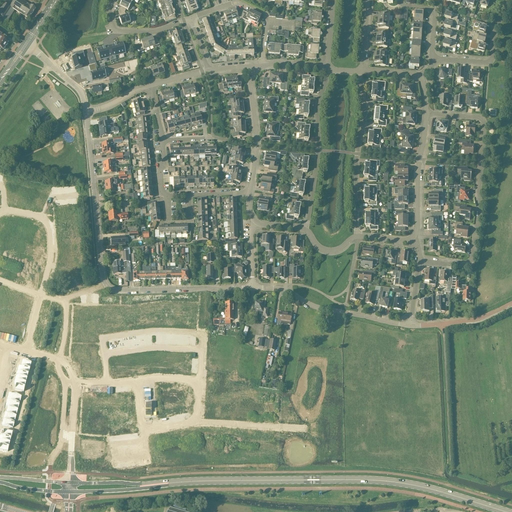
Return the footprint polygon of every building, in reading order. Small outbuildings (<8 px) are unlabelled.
[(35,9),(26,3),(21,0),(14,0),(10,7),(3,18),(2,19),(6,22),(14,10),(25,17),(25,18),(27,20),(28,19),(29,20),(35,9)] [(131,3),(124,0),(122,0),(119,7),(120,7),(118,12),(125,13),(126,10),(128,11),(128,10),(129,9),(130,9),(131,8),(131,7),(132,6),(131,5),(131,4),(131,3)] [(168,0),(160,0),(158,1),(159,5),(160,4),(161,8),(160,8),(161,12),(172,8),(171,5),(172,5),(171,3),(170,3),(168,0)] [(194,0),(187,0),(188,2),(185,3),(185,4),(185,5),(184,5),(184,6),(185,7),(186,7),(187,8),(196,5),(194,0)] [(3,3),(0,8),(0,15),(3,18),(10,7),(3,3)] [(196,5),(187,8),(187,9),(186,10),(186,11),(187,12),(188,12),(189,13),(191,12),(192,14),(196,12),(195,11),(198,10),(196,5)] [(172,8),(161,12),(163,15),(164,15),(165,18),(164,19),(165,23),(176,19),(174,13),(175,13),(174,10),(173,11),(172,8)] [(235,10),(229,12),(232,20),(236,19),(236,21),(242,19),(242,11),(236,13),(235,10)] [(249,14),(242,11),(242,19),(247,22),(248,20),(252,22),(255,14),(250,11),(249,14)] [(321,23),(321,21),(323,20),(323,19),(323,18),(322,17),(321,17),(321,18),(321,11),(315,11),(315,14),(313,14),(312,16),(309,16),(309,22),(311,22),(311,24),(317,25),(319,23),(321,23)] [(415,11),(414,22),(423,23),(424,13),(419,13),(419,11),(415,11)] [(126,16),(125,13),(118,12),(120,18),(119,18),(121,26),(130,23),(130,22),(130,21),(131,20),(131,19),(131,18),(130,18),(130,17),(129,16),(128,16),(128,15),(126,16)] [(225,17),(220,19),(221,21),(223,26),(229,23),(229,22),(232,20),(229,12),(224,14),(225,17)] [(446,22),(458,25),(459,21),(457,20),(458,16),(446,12),(445,18),(449,19),(448,22),(446,22)] [(378,21),(389,21),(390,14),(380,13),(379,15),(378,15),(378,21)] [(261,16),(255,14),(252,22),(255,23),(254,25),(257,27),(261,20),(259,19),(261,16)] [(203,24),(204,26),(212,24),(209,15),(207,16),(208,19),(199,22),(200,25),(203,24)] [(389,29),(389,21),(378,21),(377,26),(378,26),(378,28),(389,29)] [(473,30),(485,34),(487,28),(485,27),(485,24),(473,21),(472,24),(474,25),(473,30)] [(423,23),(414,22),(414,24),(413,25),(412,25),(411,26),(411,27),(410,30),(413,31),(422,32),(423,23)] [(458,25),(446,22),(444,28),(448,29),(447,32),(445,31),(457,35),(453,33),(454,30),(456,31),(458,25)] [(212,24),(204,26),(205,29),(202,30),(203,33),(216,28),(214,23),(212,24)] [(216,28),(203,33),(203,35),(206,34),(207,37),(215,34),(218,33),(216,28)] [(313,39),(313,42),(319,43),(319,36),(320,37),(321,37),(321,36),(322,36),(322,35),(321,35),(320,33),(320,31),(318,31),(316,29),(311,28),(310,30),(308,30),(307,36),(311,36),(311,39),(313,39)] [(0,39),(0,42),(6,47),(8,43),(7,43),(9,40),(0,34),(3,31),(0,29),(0,38),(1,39),(0,39)] [(174,41),(182,38),(180,32),(177,33),(176,29),(169,31),(171,38),(173,37),(174,41)] [(474,34),(472,40),(485,43),(486,37),(482,36),(483,33),(485,34),(473,30),(473,31),(477,32),(476,35),(474,34)] [(422,32),(413,31),(413,40),(421,41),(422,32)] [(457,35),(445,31),(444,37),(448,38),(447,41),(445,40),(445,41),(457,44),(453,43),(454,40),(456,40),(457,35)] [(376,39),(390,40),(390,35),(388,35),(389,33),(378,32),(378,34),(377,34),(376,39)] [(205,40),(206,43),(217,39),(215,34),(207,37),(208,40),(205,40)] [(146,39),(149,48),(152,47),(153,49),(160,46),(157,39),(153,41),(152,38),(146,39)] [(173,45),(175,51),(183,49),(181,45),(184,43),(182,38),(174,41),(175,44),(173,45)] [(146,49),(149,48),(146,39),(141,41),(142,44),(137,46),(140,53),(146,51),(146,49)] [(217,39),(206,43),(207,45),(210,44),(211,47),(214,46),(214,47),(219,43),(217,39)] [(247,47),(248,56),(254,56),(253,54),(257,53),(256,47),(253,47),(253,39),(247,40),(247,47)] [(391,40),(390,40),(376,39),(376,44),(377,44),(377,47),(387,48),(388,44),(391,45),(391,40)] [(421,41),(413,40),(412,49),(421,49),(421,41)] [(485,43),(472,40),(470,49),(484,53),(486,47),(482,46),(482,43),(485,43)] [(455,50),(457,44),(445,41),(443,46),(447,48),(446,51),(452,52),(453,49),(455,50)] [(113,45),(109,46),(111,51),(113,61),(116,60),(115,56),(125,53),(122,43),(116,44),(114,44),(114,45),(113,45)] [(219,43),(214,47),(215,48),(213,50),(216,52),(214,54),(216,56),(223,46),(219,43)] [(284,46),(274,45),(274,55),(279,55),(279,52),(283,53),(284,46)] [(98,52),(94,53),(97,62),(101,61),(101,60),(110,57),(111,61),(113,61),(111,51),(109,46),(106,47),(105,47),(104,47),(102,48),(103,48),(97,49),(98,52)] [(223,46),(216,56),(218,57),(220,55),(223,56),(224,54),(225,54),(227,49),(223,46)] [(293,47),(284,46),(283,53),(287,53),(287,56),(293,56),(293,47)] [(316,55),(318,55),(318,53),(320,51),(320,50),(320,49),(319,49),(318,49),(319,46),(310,46),(310,51),(306,50),(306,58),(316,59),(316,55)] [(303,47),(293,47),(293,56),(298,57),(298,54),(302,54),(303,51),(303,47)] [(177,62),(181,61),(189,58),(187,52),(184,53),(183,49),(175,51),(178,57),(175,58),(177,62)] [(421,49),(412,49),(411,49),(410,50),(410,52),(410,54),(412,54),(411,58),(420,58),(421,49)] [(375,58),(390,59),(390,52),(376,50),(376,53),(375,53),(375,58)] [(74,70),(82,68),(81,65),(84,64),(82,59),(85,59),(82,51),(71,54),(72,58),(71,58),(74,70)] [(191,63),(189,58),(181,61),(182,64),(180,65),(182,71),(190,69),(188,64),(191,63)] [(389,67),(390,59),(375,58),(374,63),(375,63),(375,66),(389,67)] [(420,58),(411,58),(409,58),(409,60),(410,63),(409,64),(409,67),(409,69),(414,69),(415,67),(419,68),(420,58)] [(128,62),(130,71),(136,69),(134,60),(128,62)] [(159,66),(156,67),(159,75),(164,73),(163,70),(167,69),(165,62),(158,64),(159,66)] [(96,71),(95,68),(97,68),(96,64),(88,66),(92,81),(98,80),(99,81),(103,79),(103,78),(104,78),(106,78),(104,69),(98,70),(96,71)] [(153,77),(159,75),(156,67),(152,68),(152,66),(145,69),(147,76),(152,74),(153,77)] [(444,79),(448,76),(452,77),(452,70),(449,70),(447,71),(445,68),(440,68),(437,71),(437,75),(440,79),(444,79)] [(461,80),(461,84),(467,84),(467,76),(465,76),(464,75),(464,70),(458,69),(457,79),(461,80)] [(476,83),(479,83),(482,83),(483,77),(480,77),(480,71),(473,71),(473,75),(470,75),(469,82),(473,82),(473,81),(477,81),(476,83)] [(275,84),(276,74),(272,74),(272,75),(270,75),(270,79),(263,79),(263,87),(263,88),(263,89),(264,89),(265,89),(266,89),(266,88),(266,87),(271,87),(271,86),(273,86),(274,86),(274,85),(275,85),(275,84)] [(276,74),(275,84),(280,84),(280,89),(280,90),(281,91),(287,91),(287,83),(284,83),(284,80),(282,80),(282,76),(280,75),(280,74),(276,74)] [(304,80),(304,86),(314,87),(315,82),(314,82),(314,79),(310,79),(310,77),(302,76),(302,80),(304,80)] [(231,79),(232,89),(237,88),(237,91),(241,90),(240,81),(237,82),(237,78),(231,79)] [(227,89),(232,89),(231,79),(225,80),(225,83),(218,84),(219,94),(228,92),(227,89)] [(372,92),(382,92),(382,88),(385,89),(385,83),(379,82),(379,85),(373,84),(373,87),(372,86),(372,92)] [(193,84),(187,86),(190,95),(195,94),(196,95),(199,94),(197,87),(194,88),(193,84)] [(401,94),(406,95),(407,85),(404,84),(404,85),(401,85),(401,90),(398,90),(397,97),(401,97),(401,94)] [(106,92),(106,89),(109,89),(108,85),(101,86),(100,86),(92,87),(92,91),(92,93),(93,93),(93,94),(96,94),(96,97),(102,96),(101,93),(102,93),(106,92)] [(407,85),(406,95),(406,97),(415,98),(416,91),(413,91),(413,86),(411,86),(411,85),(407,85)] [(184,97),(190,95),(187,86),(182,87),(183,91),(180,92),(182,99),(185,98),(184,97)] [(314,87),(304,86),(301,86),(301,96),(307,96),(307,94),(313,94),(313,92),(314,92),(314,87)] [(166,91),(169,101),(174,99),(175,101),(178,100),(176,93),(173,94),(172,90),(166,91)] [(163,102),(169,101),(166,91),(161,93),(162,97),(159,97),(161,108),(164,107),(163,102)] [(467,91),(467,93),(466,106),(470,106),(470,109),(477,109),(478,100),(471,100),(472,91),(467,91)] [(382,97),(382,92),(372,92),(371,97),(372,97),(372,99),(378,100),(377,102),(384,103),(384,97),(382,97)] [(466,106),(467,93),(463,93),(463,95),(461,95),(461,98),(455,97),(455,101),(455,105),(454,107),(462,108),(462,104),(466,105),(466,106)] [(451,104),(452,102),(448,102),(449,97),(448,97),(446,94),(442,94),(440,96),(439,96),(439,97),(437,98),(439,100),(439,105),(442,105),(442,106),(451,107),(451,104)] [(263,106),(274,107),(274,104),(275,104),(275,103),(276,103),(276,102),(278,102),(278,98),(271,97),(271,99),(270,98),(269,101),(265,101),(264,103),(263,103),(263,106)] [(133,103),(134,108),(144,106),(142,100),(138,101),(138,99),(131,100),(132,103),(133,103)] [(299,105),(299,109),(309,110),(309,105),(309,103),(305,102),(305,99),(296,99),(296,103),(297,105),(299,105)] [(231,105),(232,109),(243,108),(242,102),(239,103),(238,100),(229,101),(230,105),(231,105)] [(144,106),(134,108),(136,114),(134,114),(135,117),(142,116),(141,113),(145,112),(144,106)] [(276,108),(274,107),(263,106),(263,110),(264,110),(264,113),(269,113),(269,116),(276,117),(276,114),(276,108)] [(374,116),(384,117),(385,111),(388,111),(388,107),(382,106),(381,109),(376,108),(375,111),(375,110),(374,116)] [(405,113),(405,118),(417,119),(417,116),(416,116),(416,113),(413,113),(412,108),(404,107),(403,113),(405,113)] [(243,108),(232,109),(232,114),(231,115),(231,118),(241,117),(240,114),(244,114),(243,108)] [(309,110),(299,109),(298,116),(296,115),(295,119),(302,120),(302,117),(307,118),(308,115),(309,116),(309,110)] [(194,117),(197,126),(202,124),(202,121),(205,120),(203,113),(200,114),(199,114),(198,113),(197,113),(196,114),(195,114),(194,115),(194,116),(194,117)] [(384,121),(384,117),(374,116),(374,121),(374,123),(380,124),(380,126),(386,127),(387,121),(384,121)] [(417,119),(405,118),(403,118),(403,127),(409,128),(409,125),(415,125),(415,123),(416,123),(417,119)] [(233,129),(235,129),(245,128),(244,122),(241,123),(241,119),(231,120),(232,124),(233,124),(233,129)] [(437,124),(436,131),(444,132),(444,129),(447,129),(448,122),(440,121),(440,124),(437,124)] [(265,131),(278,132),(279,132),(280,123),(272,122),(272,125),(267,125),(267,127),(266,127),(265,131)] [(297,133),(299,133),(309,134),(310,129),(309,129),(309,127),(303,126),(304,123),(298,123),(297,127),(296,128),(297,130),(297,133)] [(466,130),(466,137),(473,137),(474,131),(475,131),(475,127),(469,126),(469,124),(466,124),(465,130),(466,130)] [(245,128),(235,129),(235,134),(232,134),(232,138),(242,137),(242,134),(245,134),(245,128)] [(368,139),(380,140),(381,137),(382,135),(381,134),(382,130),(375,129),(375,132),(370,132),(369,134),(368,134),(368,139)] [(403,136),(402,142),(414,143),(414,140),(413,140),(413,137),(410,137),(410,131),(401,130),(401,136),(403,136)] [(278,135),(278,132),(265,131),(265,134),(266,135),(266,137),(271,137),(271,140),(278,141),(278,137),(277,137),(277,135),(278,135)] [(309,134),(299,133),(299,139),(296,139),(296,143),(302,144),(302,141),(308,142),(308,139),(309,139),(309,134)] [(434,145),(444,146),(445,140),(449,141),(449,136),(439,135),(439,139),(435,138),(434,145)] [(101,144),(102,149),(109,149),(109,146),(114,145),(113,143),(122,143),(122,141),(128,141),(128,137),(107,139),(107,142),(105,143),(105,144),(101,144)] [(380,143),(380,140),(368,139),(368,144),(369,144),(368,147),(374,147),(374,150),(380,150),(381,146),(382,145),(380,143)] [(466,144),(466,141),(459,140),(459,144),(463,144),(462,150),(465,151),(464,155),(469,155),(469,154),(473,154),(474,146),(469,146),(470,144),(466,144)] [(414,143),(402,142),(402,148),(400,148),(399,153),(407,154),(408,149),(412,149),(412,147),(413,147),(414,143)] [(443,153),(444,146),(434,145),(433,152),(437,152),(436,156),(446,157),(447,153),(443,153)] [(216,146),(210,146),(210,155),(219,155),(219,151),(216,151),(216,146)] [(234,157),(244,159),(245,153),(238,152),(239,149),(232,148),(232,152),(234,152),(234,157)] [(265,160),(274,162),(275,159),(279,159),(280,154),(273,152),(273,155),(266,154),(265,160)] [(298,161),(298,165),(308,166),(309,161),(308,160),(308,158),(302,158),(303,155),(296,154),(296,158),(296,159),(298,161)] [(243,164),(244,159),(234,157),(233,162),(230,161),(229,165),(236,167),(236,163),(243,164)] [(276,162),(274,162),(265,160),(264,163),(263,163),(263,165),(264,166),(264,167),(270,168),(270,171),(277,172),(278,166),(276,165),(276,162)] [(364,171),(377,172),(377,167),(380,167),(380,162),(372,161),(371,164),(366,163),(365,165),(364,171)] [(293,176),(300,177),(301,173),(307,173),(307,171),(308,171),(308,166),(298,165),(298,167),(297,167),(294,169),(294,170),(293,170),(292,175),(293,176)] [(399,172),(399,175),(408,175),(408,169),(405,169),(405,165),(395,165),(395,172),(399,172)] [(231,176),(240,178),(241,172),(235,171),(236,168),(229,167),(228,171),(231,171),(231,176)] [(429,177),(439,177),(439,174),(442,174),(444,173),(444,171),(443,171),(443,167),(435,167),(435,171),(430,171),(429,177)] [(464,172),(464,168),(458,168),(457,176),(461,177),(461,179),(464,179),(464,181),(471,182),(471,172),(464,172)] [(378,172),(377,172),(364,171),(364,176),(365,176),(364,178),(370,179),(370,181),(376,182),(376,179),(377,179),(378,172)] [(261,182),(271,184),(271,180),(275,181),(276,175),(269,174),(269,177),(262,176),(261,182)] [(408,175),(399,175),(399,179),(395,179),(395,186),(405,186),(405,182),(408,182),(408,175)] [(239,183),(240,178),(231,176),(230,181),(227,180),(226,184),(233,185),(233,182),(239,183)] [(295,184),(294,187),(304,189),(305,184),(304,184),(305,182),(299,181),(300,177),(293,176),(292,182),(294,184),(295,184)] [(439,180),(439,177),(429,177),(429,183),(436,183),(436,186),(442,187),(442,181),(442,180),(439,180)] [(270,190),(271,184),(261,182),(260,188),(266,189),(266,192),(274,194),(274,190),(270,190)] [(130,185),(120,186),(105,187),(105,188),(104,188),(105,191),(106,191),(106,192),(109,192),(109,193),(118,192),(117,190),(121,190),(121,191),(130,190),(130,185)] [(364,196),(374,196),(377,196),(377,191),(380,191),(380,185),(369,185),(369,188),(365,188),(365,191),(364,191),(364,196)] [(465,190),(465,186),(457,185),(457,189),(456,194),(460,194),(460,200),(464,200),(464,199),(469,200),(470,191),(465,190)] [(14,187),(10,206),(18,207),(32,209),(31,210),(39,211),(43,193),(35,191),(35,192),(21,189),(14,187)] [(296,198),(297,196),(302,196),(303,194),(304,194),(304,189),(294,187),(293,194),(291,193),(290,197),(296,198)] [(398,198),(408,198),(408,192),(405,192),(405,189),(395,189),(395,195),(398,195),(398,198)] [(429,194),(429,200),(439,201),(439,197),(443,197),(443,190),(436,190),(436,194),(434,194),(429,194)] [(152,192),(143,193),(143,201),(150,200),(149,198),(152,198),(152,192)] [(258,204),(267,205),(268,202),(271,202),(272,196),(265,195),(265,199),(259,198),(258,204)] [(374,202),(374,196),(364,196),(364,201),(365,201),(365,203),(370,203),(370,206),(377,206),(377,202),(374,202)] [(197,206),(206,206),(206,197),(200,197),(200,200),(197,201),(197,206)] [(408,205),(408,204),(409,204),(409,201),(408,201),(408,198),(398,198),(398,202),(395,202),(395,208),(402,208),(402,205),(408,205)] [(288,209),(300,212),(301,206),(300,206),(300,204),(294,203),(295,200),(289,199),(288,209)] [(429,200),(429,207),(431,207),(435,207),(435,211),(441,211),(441,201),(439,201),(429,200)] [(150,211),(159,210),(158,204),(154,205),(153,202),(147,203),(147,206),(149,206),(150,211)] [(267,209),(267,205),(258,204),(257,210),(269,212),(270,209),(267,209)] [(465,217),(465,220),(469,220),(471,211),(466,210),(467,206),(456,205),(455,212),(460,213),(459,216),(465,217)] [(300,212),(288,209),(287,209),(286,214),(287,214),(286,220),(292,221),(292,218),(298,219),(298,217),(299,217),(300,212)] [(365,220),(375,220),(377,220),(378,217),(380,214),(378,212),(378,210),(370,210),(370,213),(366,213),(366,215),(365,215),(365,220)] [(118,220),(128,220),(127,214),(117,214),(117,212),(108,213),(108,215),(108,217),(109,217),(109,222),(118,222),(118,220)] [(398,216),(398,222),(408,222),(408,216),(403,216),(403,212),(394,212),(394,216),(398,216)] [(429,218),(429,225),(438,225),(438,222),(441,222),(441,217),(443,217),(443,214),(436,214),(436,219),(429,218)] [(160,222),(159,216),(150,217),(151,223),(149,225),(150,231),(154,231),(156,225),(156,222),(160,222)] [(375,226),(375,220),(365,220),(365,226),(366,226),(366,228),(372,228),(372,230),(378,230),(378,226),(375,226)] [(408,222),(398,222),(398,225),(397,225),(397,227),(395,228),(395,232),(401,232),(401,228),(408,228),(408,222)] [(462,227),(463,223),(456,222),(455,230),(457,231),(456,235),(461,236),(461,237),(467,238),(468,228),(462,227)] [(429,225),(429,231),(432,231),(436,231),(436,235),(443,235),(443,232),(441,232),(441,225),(438,225),(429,225)] [(181,226),(182,235),(191,235),(190,228),(187,228),(187,226),(181,226)] [(237,234),(228,234),(228,240),(225,240),(225,243),(227,243),(235,242),(235,239),(237,239),(237,234)] [(208,244),(208,235),(198,235),(199,241),(200,241),(200,244),(208,244)] [(271,252),(272,245),(269,245),(269,237),(262,236),(261,245),(266,245),(265,251),(269,252),(271,252)] [(110,238),(111,246),(125,245),(125,237),(110,238)] [(286,253),(286,246),(283,246),(284,238),(277,238),(276,248),(282,249),(282,252),(286,253)] [(304,253),(304,249),(303,249),(304,241),(299,241),(299,239),(291,239),(290,244),(292,244),(292,248),(293,249),(293,250),(298,250),(298,252),(304,253)] [(448,239),(447,248),(451,245),(454,250),(454,252),(465,253),(466,246),(461,246),(460,244),(460,240),(448,239)] [(429,240),(429,252),(437,252),(437,240),(429,240)] [(231,249),(231,252),(241,252),(241,245),(236,246),(235,242),(227,243),(227,249),(231,249)] [(364,247),(363,254),(373,256),(374,248),(364,247)] [(393,249),(393,252),(386,251),(385,259),(392,260),(391,264),(395,265),(397,250),(393,249)] [(59,254),(59,257),(59,258),(70,260),(71,255),(75,255),(75,252),(68,251),(68,254),(60,253),(60,254),(59,254)] [(241,252),(231,252),(231,258),(227,258),(227,262),(236,262),(236,258),(242,258),(241,252)] [(402,266),(403,262),(408,263),(409,253),(401,252),(401,254),(398,254),(396,266),(402,266)] [(114,263),(114,269),(128,268),(127,262),(128,262),(128,261),(129,261),(129,253),(122,253),(123,262),(114,263)] [(58,259),(58,263),(59,263),(59,264),(67,265),(66,270),(73,271),(74,266),(72,266),(73,260),(70,260),(59,258),(59,260),(58,259)] [(378,263),(378,260),(366,258),(366,261),(362,260),(361,267),(372,269),(373,266),(376,266),(377,262),(378,263)] [(292,271),(292,279),(300,279),(300,269),(294,269),(294,265),(289,265),(289,271),(292,271)] [(242,280),(243,278),(245,278),(245,269),(243,269),(240,266),(234,266),(234,273),(237,273),(238,274),(238,278),(240,278),(242,280)] [(206,267),(206,280),(214,280),(213,267),(206,267)] [(270,274),(273,274),(273,267),(262,267),(262,278),(270,278),(270,274)] [(128,268),(114,269),(115,274),(128,273),(128,274),(127,274),(127,277),(127,284),(131,284),(130,269),(128,269),(128,268)] [(230,279),(230,278),(234,277),(234,273),(233,273),(233,268),(230,269),(230,270),(224,270),(224,274),(223,274),(222,275),(222,278),(223,279),(230,279)] [(436,285),(436,278),(433,278),(434,271),(426,270),(424,281),(429,281),(429,285),(436,285)] [(368,271),(364,273),(360,273),(359,280),(371,281),(372,274),(375,275),(376,272),(368,271)] [(396,277),(396,280),(405,282),(405,275),(399,275),(400,272),(393,271),(393,276),(396,277)] [(451,286),(451,280),(448,280),(449,273),(441,272),(440,282),(444,282),(444,285),(451,286)] [(405,282),(396,280),(395,287),(391,286),(391,289),(397,290),(398,287),(404,288),(405,282)] [(456,283),(456,290),(460,290),(460,291),(462,291),(464,292),(463,301),(470,302),(470,292),(470,288),(466,288),(464,286),(461,286),(461,283),(456,283)] [(381,288),(380,291),(377,301),(381,302),(380,307),(387,309),(389,301),(382,299),(384,290),(383,290),(384,288),(381,288)] [(358,299),(363,300),(365,291),(357,289),(354,290),(353,290),(351,300),(357,302),(358,299)] [(377,301),(380,291),(376,290),(375,295),(368,293),(366,303),(373,305),(374,301),(377,301)] [(446,312),(446,307),(446,303),(449,303),(450,294),(443,293),(443,298),(436,298),(436,309),(436,313),(441,313),(441,312),(446,312)] [(20,295),(17,307),(23,309),(24,303),(30,305),(31,298),(25,296),(25,295),(21,294),(21,295),(20,295)] [(429,309),(433,309),(433,296),(431,296),(427,300),(427,301),(424,301),(424,300),(421,300),(421,311),(424,311),(424,312),(429,312),(429,309)] [(395,300),(394,309),(402,310),(403,301),(395,300)] [(233,320),(233,311),(233,303),(225,303),(225,311),(225,320),(213,321),(213,327),(230,326),(230,320),(233,320)] [(267,317),(268,309),(263,308),(263,306),(262,306),(262,303),(255,303),(254,310),(258,311),(258,312),(263,313),(262,316),(267,317)] [(18,310),(16,316),(27,319),(27,318),(28,318),(29,314),(28,314),(29,313),(18,310)] [(276,329),(280,329),(281,322),(283,322),(284,313),(278,312),(276,329)] [(281,322),(280,329),(287,330),(287,325),(285,324),(286,323),(290,323),(291,314),(284,313),(283,322),(281,322)] [(17,328),(14,339),(20,341),(20,340),(21,340),(22,336),(21,336),(23,330),(17,328)] [(74,359),(74,362),(80,363),(79,373),(99,374),(100,363),(85,362),(87,346),(75,345),(74,359)] [(210,346),(209,358),(218,358),(218,361),(221,362),(221,355),(218,355),(219,346),(210,346)] [(255,348),(253,355),(261,357),(262,349),(255,348)] [(227,351),(226,359),(236,361),(237,361),(239,361),(237,370),(241,371),(244,358),(239,357),(239,358),(237,357),(238,353),(227,351)] [(249,358),(246,369),(254,371),(255,364),(260,365),(261,361),(256,360),(256,359),(249,358)] [(209,374),(209,379),(211,379),(210,386),(215,386),(217,386),(217,375),(209,374)] [(16,384),(15,389),(24,392),(26,386),(25,386),(16,384)] [(12,393),(10,399),(20,402),(21,402),(22,396),(12,393)] [(123,395),(119,396),(119,397),(120,404),(124,404),(131,403),(131,399),(132,399),(132,396),(131,397),(130,396),(123,397),(123,395)] [(10,399),(8,406),(18,409),(20,402),(10,399)] [(241,402),(240,408),(244,408),(244,410),(245,411),(244,417),(249,417),(249,416),(251,416),(252,412),(253,412),(253,406),(252,406),(252,403),(246,403),(246,402),(241,402)] [(8,406),(6,412),(17,415),(18,409),(8,406)] [(6,412),(5,419),(15,421),(17,415),(6,412)] [(5,419),(3,425),(13,428),(13,427),(14,427),(15,422),(15,421),(5,419)] [(4,430),(2,435),(3,435),(12,438),(11,438),(12,438),(13,432),(4,430)] [(182,432),(176,433),(178,445),(184,443),(183,439),(182,432)] [(173,434),(170,435),(172,442),(172,446),(173,446),(178,445),(176,433),(175,433),(173,433),(173,434)] [(151,446),(150,447),(151,451),(159,449),(158,445),(157,438),(153,438),(153,437),(150,438),(151,439),(150,439),(151,446)] [(95,442),(85,443),(87,460),(88,468),(88,467),(98,466),(108,464),(105,440),(95,441),(95,442)] [(0,444),(0,449),(3,450),(3,451),(7,452),(7,451),(8,452),(10,446),(9,446),(0,444),(1,444),(0,444)]
